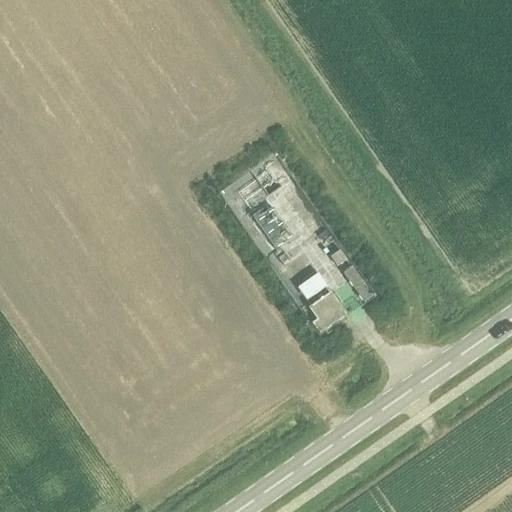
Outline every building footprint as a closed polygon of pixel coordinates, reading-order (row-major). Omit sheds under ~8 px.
[(278,184),(277,167),(250,168),(251,185),(278,184)] [(244,211),(261,201),(247,178),(230,189),(244,211)] [(280,237),(262,205),(240,217),(258,249),(280,237)] [(339,249),(330,256),(336,265),(345,259),(339,249)] [(364,303),(373,297),(352,267),(343,274),(364,303)] [(289,289),(299,304),(321,289),(311,274),(289,289)] [(319,335),(346,316),(330,294),(309,309),(317,321),(312,324),(319,335)]
